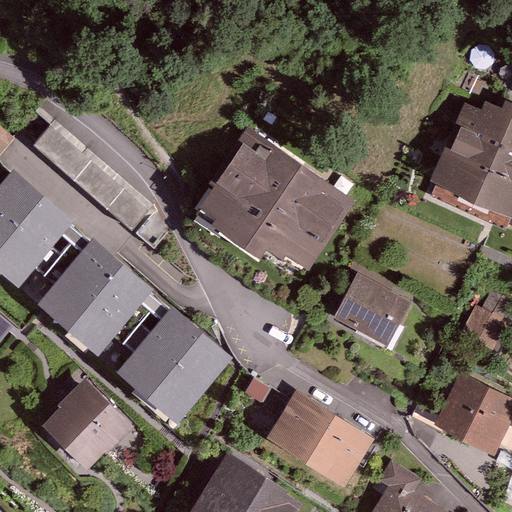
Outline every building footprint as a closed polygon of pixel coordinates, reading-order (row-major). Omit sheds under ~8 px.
[(471,109),(432,195),(505,228),(511,211),(511,105),(507,104),(503,112),(488,106),(484,115),(471,109)] [(132,227),(150,207),(54,120),(36,140),(132,227)] [(0,130),(0,151),(10,140),(0,130)] [(253,134),(220,181),(225,184),(212,202),(226,212),(222,217),(246,233),(249,228),(263,238),(267,233),(283,245),(287,240),(306,253),(345,197),(253,134)] [(64,218),(15,176),(0,193),(0,247),(22,266),(64,218)] [(144,286),(94,244),(52,293),(102,335),(144,286)] [(357,274),(336,313),(382,337),(392,318),(398,321),(409,302),(357,274)] [(501,320),(480,309),(468,330),(490,341),(501,320)] [(224,355),(175,313),(133,362),(182,403),(224,355)] [(374,355),(363,373),(400,395),(411,377),(374,355)] [(511,405),(465,381),(446,416),(496,442),(511,412),(511,405)] [(70,405),(53,422),(92,460),(105,448),(103,446),(124,425),(84,386),(68,403),(70,405)] [(298,397),(278,428),(344,471),(365,439),(298,397)] [(221,452),(176,511),(288,511),(293,506),(221,452)] [(394,483),(375,511),(441,511),(442,511),(409,491),(417,479),(392,463),(383,477),(394,483)]
